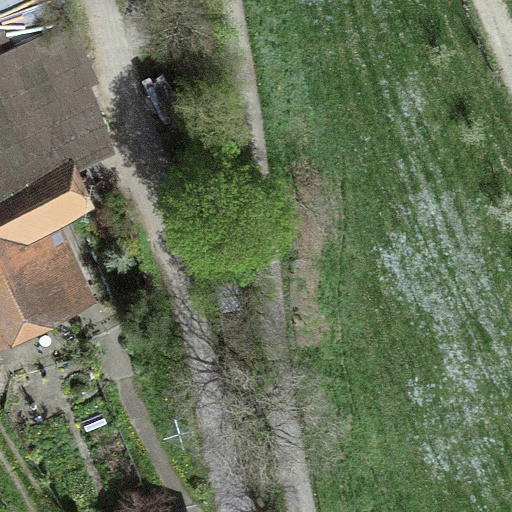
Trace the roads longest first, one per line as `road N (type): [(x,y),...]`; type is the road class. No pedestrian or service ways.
road 1 (track): [(198,0),(312,449),(315,511)]
road 2 (track): [(460,0),(511,110)]
